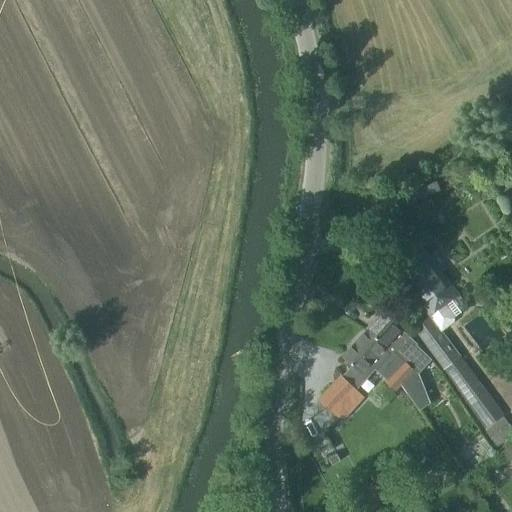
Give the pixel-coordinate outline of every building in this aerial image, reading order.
[(454,316),(445,303),(457,294),(424,250),(396,271),(430,317),(441,331),(453,322),(454,316)] [(385,310),(366,330),(384,347),(383,348),(391,356),(395,352),(414,370),(418,374),(431,360),(416,346),(417,345),(401,330),(403,327),(385,310)] [(504,414),(460,357),(441,331),(430,317),(414,329),(445,369),(486,428),(504,414)] [(391,356),(383,348),(384,347),(366,330),(342,356),(354,366),(343,377),(355,388),(375,366),(387,378),(386,380),(396,389),(397,389),(410,375),(414,370),(395,352),(391,356)] [(356,389),(355,388),(343,377),(341,375),(319,398),(333,412),(342,420),(356,405),(348,397),(356,389)] [(392,492),(383,478),(366,488),(375,502),(392,492)]
